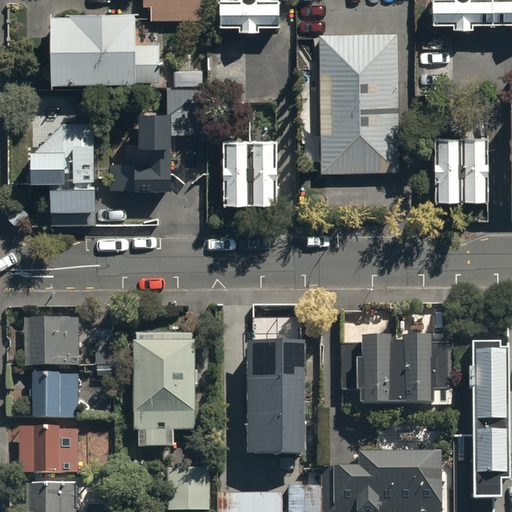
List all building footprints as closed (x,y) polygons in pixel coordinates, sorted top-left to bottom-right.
[(150,8),(150,21),(197,21),(204,13),(203,0),(142,0),(143,8),(150,8)] [(217,0),(218,29),(278,29),(278,0),(217,0)] [(436,24),(511,21),(511,0),(437,0),(435,0),(436,24)] [(135,16),(53,16),(54,83),(160,83),(160,44),(135,44),(135,16)] [(321,36),(321,172),(398,171),(397,36),(321,36)] [(132,189),(169,189),(169,113),(132,113),(132,189)] [(50,224),(92,224),(92,124),(58,124),(32,154),(32,194),(50,194),(50,224)] [(486,138),(435,138),(434,201),(486,202),(486,138)] [(278,140),(223,140),(223,206),(278,206),(278,140)] [(77,316),(26,316),(26,367),(77,367),(77,316)] [(194,333),(134,334),(135,432),(139,432),(139,448),(174,447),(173,431),(196,431),(194,333)] [(452,339),(363,339),(363,408),(452,407),(452,339)] [(305,344),(247,345),(248,458),(306,457),(305,344)] [(509,350),(472,350),(473,501),(509,500),(509,350)] [(77,374),(35,374),(35,418),(77,418),(77,374)] [(76,427),(21,427),(21,476),(76,476),(76,427)] [(333,511),(443,511),(443,452),(358,452),(358,468),(334,468),(333,511)] [(210,511),(209,469),(168,470),(168,511),(210,511)] [(77,511),(77,484),(28,484),(28,511),(77,511)] [(217,511),(284,511),(285,494),(217,494),(217,511)]
